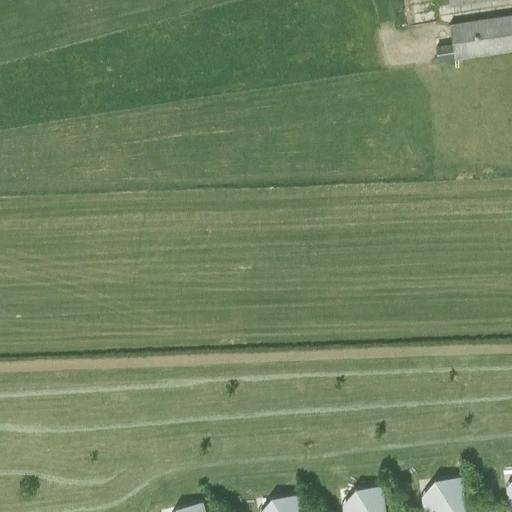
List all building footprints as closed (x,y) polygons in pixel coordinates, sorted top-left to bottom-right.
[(435,47),(436,54),(450,53),(451,58),(455,58),(511,49),(511,14),(449,24),(452,44),(435,47)] [(442,511),(471,511),(467,470),(439,472),(442,511)] [(391,511),(388,477),(361,480),(363,511),(391,511)] [(281,511),(309,511),(307,485),(279,488),(281,511)] [(183,511),(211,511),(209,498),(181,503),(183,511)]
